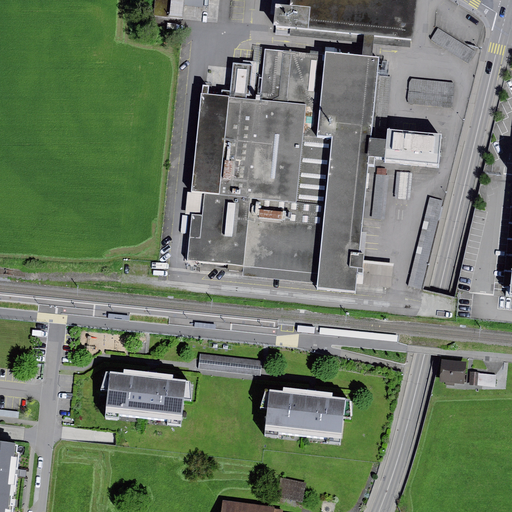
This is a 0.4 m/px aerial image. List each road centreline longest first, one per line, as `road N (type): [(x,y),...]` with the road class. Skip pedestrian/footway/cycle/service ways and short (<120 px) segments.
road 1 (tertiary): [(380,511),(505,19)]
road 2 (residential): [(37,511),(50,391)]
